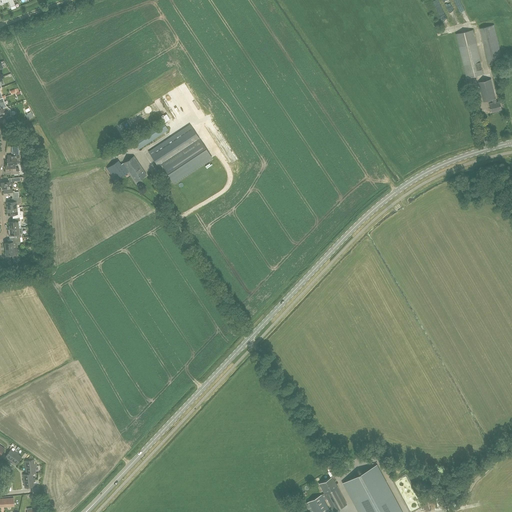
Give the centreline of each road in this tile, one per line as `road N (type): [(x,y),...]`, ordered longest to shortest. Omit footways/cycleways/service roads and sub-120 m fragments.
road 1 (secondary): [(249,338),(397,190),(443,164),(511,143)]
road 2 (secondary): [(84,511),(249,338)]
road 3 (unclassified): [(249,338),(140,156)]
